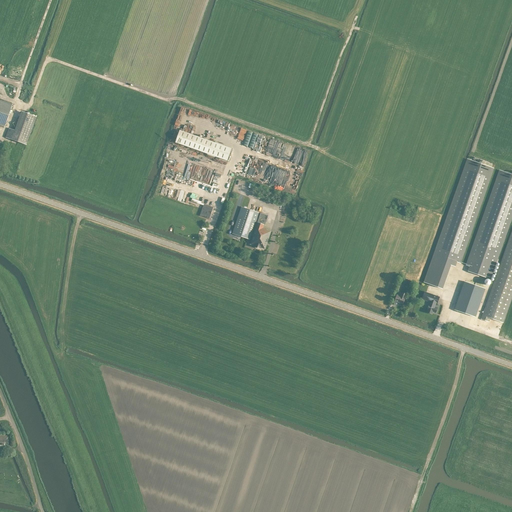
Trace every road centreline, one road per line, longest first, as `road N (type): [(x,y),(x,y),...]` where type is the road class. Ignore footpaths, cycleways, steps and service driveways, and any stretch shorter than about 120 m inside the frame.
road 1 (tertiary): [(511,365),(0,184)]
road 2 (unclassified): [(42,511),(0,392)]
